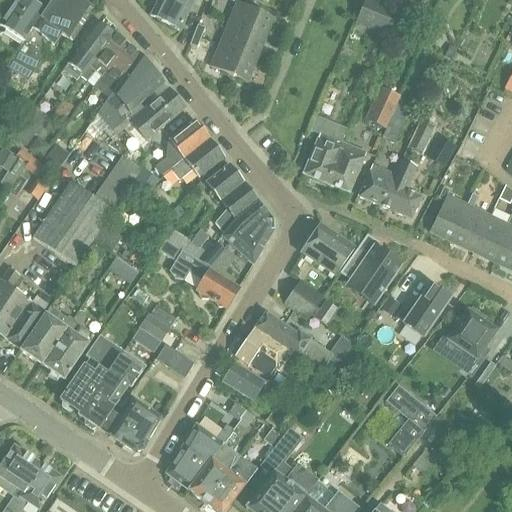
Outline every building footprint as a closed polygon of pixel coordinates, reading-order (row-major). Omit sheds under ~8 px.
[(0,26),(23,42),(45,10),(30,0),(14,0),(0,21),(0,26)] [(27,82),(51,46),(53,47),(61,35),(71,42),(92,11),(80,0),(52,0),(45,10),(23,42),(6,68),(27,82)] [(194,0),(200,0),(208,3),(208,0),(158,0),(150,16),(179,31),(194,0)] [(400,0),(398,7),(416,15),(422,0),(421,0),(400,0)] [(228,24),(265,39),(274,18),(236,3),(228,24)] [(356,24),(388,38),(396,18),(364,5),(356,24)] [(80,77),(111,33),(96,22),(62,70),(77,81),(80,77)] [(219,45),(257,60),(265,39),(228,24),(219,45)] [(194,34),(201,37),(205,28),(197,25),(194,34)] [(124,44),(111,33),(80,77),(87,82),(95,73),(100,77),(124,44)] [(190,45),(197,48),(201,37),(194,34),(190,45)] [(137,53),(124,44),(94,87),(107,98),(137,53)] [(210,67),(248,83),(257,60),(219,45),(210,67)] [(449,46),(443,58),(451,61),(456,49),(449,46)] [(163,84),(137,53),(107,98),(100,111),(98,114),(112,132),(133,114),(131,112),(163,84)] [(364,121),(385,130),(399,96),(379,87),(364,121)] [(128,122),(145,143),(151,137),(159,130),(184,109),(168,90),(143,110),(128,122)] [(71,107),(62,102),(54,113),(62,119),(71,107)] [(15,140),(25,148),(35,134),(37,136),(48,120),(35,111),(15,140)] [(390,116),(385,130),(381,139),(394,145),(404,123),(391,117),(390,116)] [(418,129),(417,128),(408,147),(422,154),(435,126),(422,120),(418,129)] [(163,177),(171,171),(170,170),(209,140),(194,121),(169,140),(177,151),(166,161),(156,168),(163,177)] [(303,175),(326,185),(343,144),(320,134),(303,175)] [(50,149),(37,140),(27,153),(40,163),(50,149)] [(170,170),(171,171),(178,182),(193,171),(199,179),(224,159),(209,140),(170,170)] [(326,185),(349,194),(366,153),(343,144),(326,185)] [(23,165),(2,151),(0,153),(0,168),(15,178),(23,165)] [(21,152),(17,159),(25,165),(23,168),(39,180),(46,169),(41,166),(21,152)] [(56,176),(64,164),(50,154),(41,166),(46,169),(56,176)] [(93,241),(103,227),(113,213),(130,187),(142,171),(121,157),(92,198),(70,183),(32,239),(75,268),(82,258),(90,246),(93,241)] [(380,207),(410,221),(421,198),(408,192),(415,176),(419,167),(401,160),(397,168),(394,175),(380,207)] [(221,202),(243,183),(229,164),(205,183),(221,202)] [(358,197),(380,207),(394,175),(372,165),(358,197)] [(158,182),(142,171),(130,187),(147,198),(158,182)] [(214,224),(223,235),(235,221),(258,202),(243,183),(221,202),(227,209),(214,224)] [(429,232),(451,243),(468,206),(466,205),(447,196),(449,191),(443,188),(438,200),(443,202),(429,232)] [(498,201),(509,207),(511,200),(511,193),(505,188),(498,201)] [(468,206),(451,243),(472,253),(490,217),(473,209),(478,197),(472,194),(466,205),(468,206)] [(221,238),(252,266),(274,230),(274,222),(258,202),(235,221),(223,235),(221,238)] [(511,227),(511,213),(507,225),(490,217),(472,253),(494,263),(511,227)] [(300,254),(334,277),(354,249),(320,225),(300,254)] [(103,227),(93,241),(111,253),(121,239),(103,227)] [(511,227),(494,263),(511,272),(511,227)] [(167,240),(182,250),(189,241),(173,231),(167,240)] [(213,270),(200,261),(182,250),(167,240),(166,241),(159,252),(176,263),(170,273),(175,281),(184,282),(190,274),(202,282),(196,292),(198,293),(201,300),(210,300),(216,304),(218,309),(223,308),(226,310),(240,288),(221,277),(222,275),(213,270)] [(182,250),(200,261),(207,253),(190,242),(190,241),(189,241),(182,250)] [(216,243),(207,253),(200,261),(213,270),(228,253),(216,243)] [(102,254),(90,246),(82,258),(94,266),(102,254)] [(340,274),(353,283),(352,284),(352,285),(352,286),(352,288),(352,289),(352,291),(353,292),(354,294),(355,294),(356,295),(358,296),(359,296),(360,296),(361,296),(362,296),(363,295),(364,294),(365,293),(366,292),(377,300),(400,266),(386,256),(383,261),(372,253),(369,258),(357,250),(340,274)] [(107,270),(129,287),(137,275),(116,259),(107,270)] [(6,341),(19,350),(44,313),(43,312),(48,306),(36,297),(31,304),(13,292),(22,279),(9,271),(1,284),(0,283),(0,336),(6,340),(6,341)] [(315,308),(322,298),(300,283),(284,306),(306,320),(307,319),(315,308)] [(423,339),(449,300),(429,286),(410,314),(402,308),(395,319),(403,324),(403,325),(423,339)] [(399,306),(389,300),(383,309),(393,316),(399,306)] [(307,319),(320,330),(323,325),(326,327),(338,310),(326,301),(319,311),(315,308),(307,319)] [(147,316),(169,331),(177,319),(156,306),(149,315),(148,314),(147,316)] [(41,366),(73,319),(69,316),(68,317),(65,315),(64,316),(50,307),(44,315),(19,352),(41,367),(41,366)] [(442,338),(480,364),(488,352),(485,349),(496,332),(482,322),(484,318),(472,310),(469,313),(467,312),(458,324),(454,321),(442,338)] [(315,371),(328,380),(340,361),(310,340),(298,331),(296,334),(265,313),(253,331),(286,353),(287,351),(298,358),(315,371)] [(138,329),(161,344),(169,331),(147,316),(138,329)] [(78,323),(73,319),(41,366),(41,367),(63,382),(88,345),(89,345),(94,338),(80,328),(75,336),(71,333),(78,323)] [(281,360),(286,353),(253,331),(235,358),(248,367),(256,356),(261,359),(255,369),(269,378),(281,360)] [(77,417),(122,352),(99,336),(85,357),(98,365),(93,372),(83,365),(58,401),(61,403),(61,408),(69,413),(73,411),(78,415),(76,417),(77,417)] [(156,361),(184,380),(194,364),(193,364),(166,346),(156,361)] [(95,429),(103,435),(122,404),(118,402),(124,393),(125,393),(129,387),(131,388),(145,367),(122,352),(77,417),(80,419),(84,421),(84,426),(91,430),(95,429)] [(511,375),(511,373),(511,363),(504,358),(499,365),(511,375)] [(252,402),(268,411),(280,392),(283,387),(273,381),(264,383),(234,365),(222,383),(252,402)] [(163,369),(158,378),(179,390),(184,381),(163,369)] [(398,384),(386,400),(425,431),(437,416),(398,384)] [(122,450),(131,456),(133,454),(140,452),(162,419),(133,400),(128,408),(122,404),(103,435),(109,438),(123,447),(122,450)] [(228,415),(238,421),(245,411),(235,404),(228,415)] [(240,419),(241,420),(248,426),(254,418),(245,411),(240,419)] [(266,421),(284,434),(291,424),(273,411),(266,421)] [(233,431),(226,426),(215,440),(195,425),(182,447),(207,465),(221,444),(222,445),(233,431)] [(273,450),(287,460),(303,439),(289,429),(273,450)] [(387,446),(403,458),(416,442),(400,430),(387,446)] [(260,444),(270,451),(279,439),(270,431),(260,444)] [(188,491),(205,504),(227,473),(239,457),(222,445),(221,444),(207,465),(188,491)] [(0,489),(1,491),(6,483),(16,490),(0,511),(8,511),(41,465),(13,446),(4,460),(3,460),(0,464),(0,489)] [(165,475),(188,491),(207,465),(182,447),(165,475)] [(413,466),(423,475),(436,459),(426,450),(413,466)] [(205,504),(215,511),(225,511),(235,499),(257,470),(239,457),(227,473),(205,504)] [(281,463),(271,476),(245,509),(248,511),(293,511),(305,498),(287,484),(285,482),(293,472),(281,463)] [(60,478),(41,465),(8,511),(21,511),(27,503),(38,511),(60,478)] [(359,511),(360,511),(337,492),(329,501),(322,511),(305,498),(293,511),(359,511)] [(76,511),(58,500),(50,511),(76,511)]
